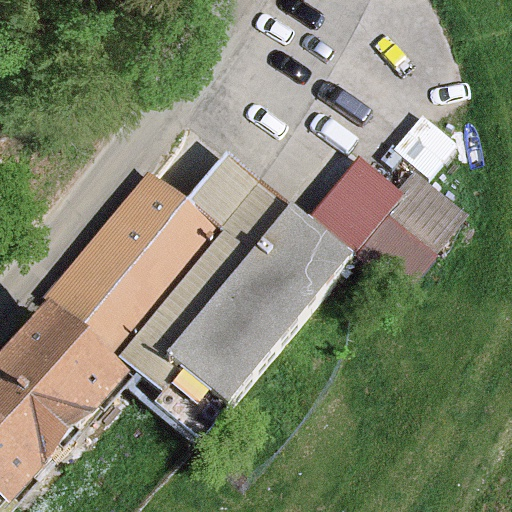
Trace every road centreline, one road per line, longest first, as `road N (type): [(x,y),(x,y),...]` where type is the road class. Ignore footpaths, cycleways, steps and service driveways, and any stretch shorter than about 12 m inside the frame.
road 1 (unclassified): [(0,303),(157,121),(234,0)]
road 2 (unknown): [(363,511),(475,365),(511,289)]
